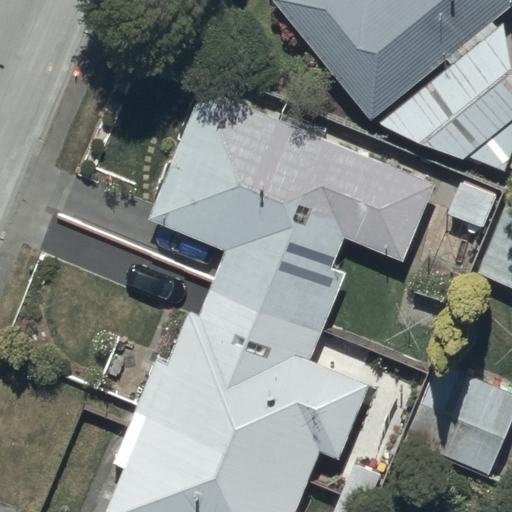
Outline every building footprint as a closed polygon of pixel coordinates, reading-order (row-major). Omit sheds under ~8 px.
[(511,81),(499,18),(511,7),(511,0),(270,0),(270,1),(371,124),(376,119),(389,134),(418,149),(463,162),(504,173),(511,176),(511,81)] [(208,291),(319,334),(343,274),(331,269),(343,239),(401,263),(433,185),(200,91),(148,219),(224,250),(208,291)] [(511,200),(478,275),(511,290),(511,200)] [(319,334),(208,291),(198,315),(187,311),(166,359),(158,355),(111,464),(122,469),(103,511),(294,511),(320,452),(338,460),(369,389),(307,362),(319,334)] [(494,461),(511,416),(511,396),(438,365),(412,427),(494,461)]
